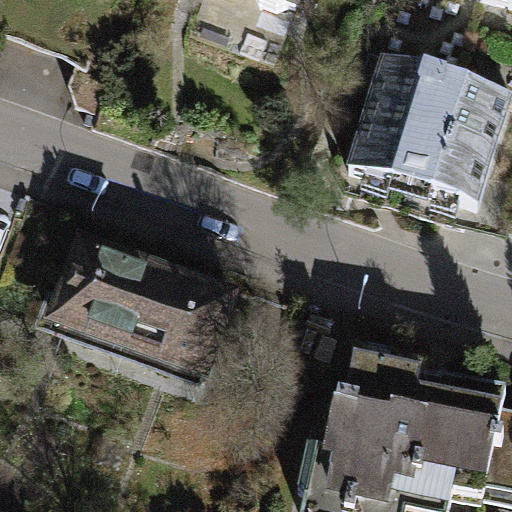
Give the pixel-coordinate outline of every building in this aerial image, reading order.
[(255,0),(286,11),(289,0),(255,0)] [(511,0),(468,0),(511,13),(511,0)] [(503,98),(375,59),(340,175),(468,213),(503,98)] [(51,343),(133,372),(167,279),(85,250),(51,343)] [(248,308),(167,279),(133,372),(215,401),(248,308)] [(511,415),(511,404),(361,371),(340,467),(314,461),(302,511),(467,511),(471,495),(493,500),(511,415)]
